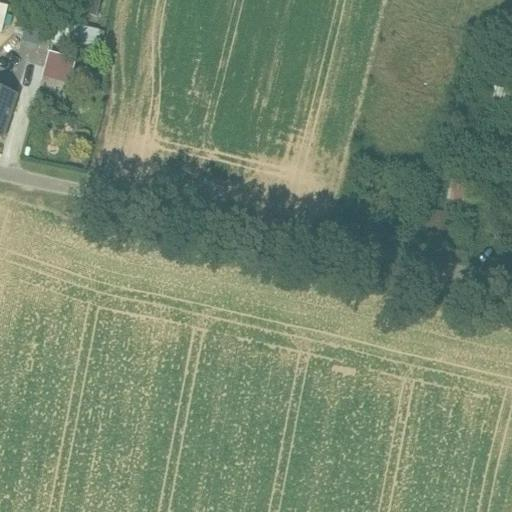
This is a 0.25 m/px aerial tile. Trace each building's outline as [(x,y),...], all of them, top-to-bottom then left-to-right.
[(101,0),(80,0),(77,12),(97,17),(101,0)] [(70,84),(77,58),(51,51),(43,77),(70,84)] [(15,97),(0,91),(0,138),(1,139),(15,97)] [(464,201),(465,178),(447,177),(446,200),(464,201)] [(443,200),(441,213),(463,215),(465,203),(443,200)]
